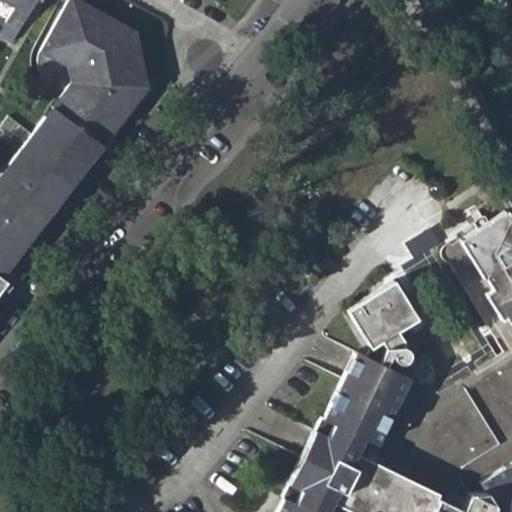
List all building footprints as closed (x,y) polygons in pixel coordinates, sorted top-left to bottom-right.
[(14,226),(24,235),(65,182),(55,173),(65,158),(77,167),(115,117),(103,106),(111,95),(125,104),(139,86),(129,29),(75,0),(64,0),(37,53),(61,68),(63,88),(54,100),(61,104),(23,153),(16,149),(4,165),(9,170),(0,181),(0,266),(13,250),(4,241),(14,226)] [(35,0),(14,0),(17,1),(7,20),(21,28),(35,0)] [(103,106),(115,117),(125,104),(111,95),(103,106)] [(54,100),(16,149),(23,153),(61,104),(54,100)] [(55,173),(65,182),(77,167),(65,158),(55,173)] [(4,165),(0,169),(0,181),(9,170),(4,165)] [(329,511),(334,503),(344,508),(352,511),(511,511),(511,219),(508,214),(461,242),(492,294),(484,298),(500,326),(507,321),(511,329),(511,465),(476,488),(481,497),(467,502),(461,511),(448,511),(435,505),(437,502),(356,462),(363,446),(373,452),(407,385),(372,367),(379,353),(382,355),(386,356),(390,356),(393,354),(394,352),(395,348),(394,345),(392,342),(389,341),(386,341),(379,329),(399,317),(376,278),(328,307),(351,346),(346,354),(335,349),(301,414),(299,413),(260,489),(263,490),(252,511),(329,511)] [(4,241),(13,250),(24,235),(14,226),(4,241)] [(329,511),(342,511),(344,508),(334,503),(329,511)]
